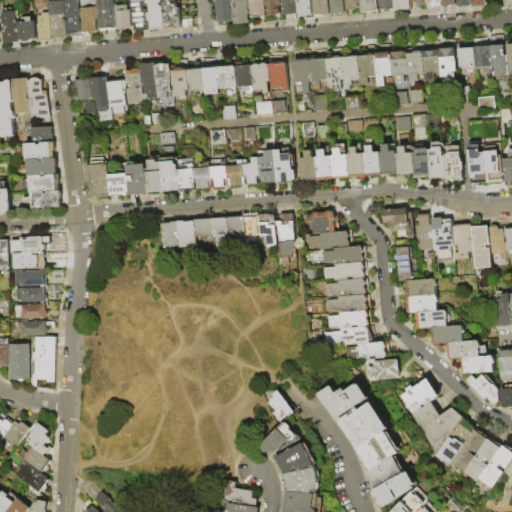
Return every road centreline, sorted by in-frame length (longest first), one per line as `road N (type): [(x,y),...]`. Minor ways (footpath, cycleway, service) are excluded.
road 1 (residential): [(511,20),(0,58)]
road 2 (residential): [(511,426),(481,410),(391,322),(385,243),(340,196)]
road 3 (residential): [(78,219),(62,511)]
road 4 (residential): [(340,196),(78,219)]
road 5 (residential): [(511,205),(470,209),(418,194),(340,196)]
road 6 (residential): [(55,54),(78,219)]
road 7 (residential): [(310,400),(342,450),(363,511)]
